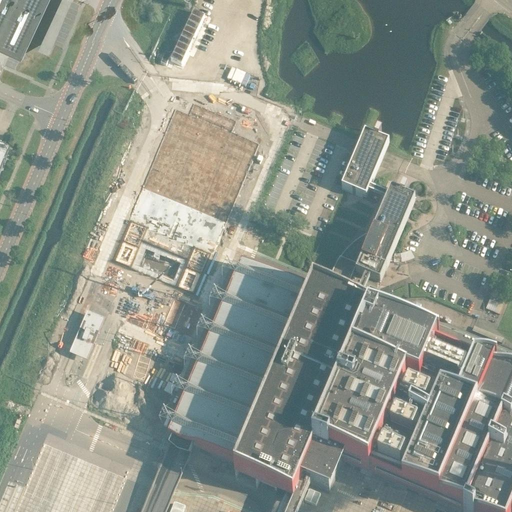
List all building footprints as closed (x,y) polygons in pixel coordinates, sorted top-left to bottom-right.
[(0,0),(0,46),(22,56),(48,0),(0,0)] [(379,140),(380,139),(382,134),(378,132),(376,138),(365,134),(363,138),(354,160),(349,173),(346,179),(342,189),(363,198),(366,199),(388,149),(390,144),(379,140)] [(0,172),(10,149),(0,145),(0,172)] [(367,236),(367,235),(365,236),(362,238),(359,240),(354,244),(350,248),(347,251),(343,255),(341,259),(338,263),(335,267),(335,268),(333,273),(331,278),(330,278),(348,286),(347,288),(345,288),(345,289),(375,297),(376,297),(375,296),(382,270),(386,272),(390,263),(394,263),(399,262),(399,257),(394,258),(392,258),(416,202),(408,199),(405,198),(408,192),(404,190),(402,196),(399,195),(391,192),(371,239),(370,242),(365,237),(367,236)] [(191,447),(193,448),(240,468),(235,478),(236,479),(293,503),(303,481),(329,493),(342,463),(458,511),(511,511),(511,383),(379,327),(381,321),(372,317),(372,316),(362,312),(354,308),(315,292),(314,292),(313,295),(242,265),(237,276),(210,265),(203,281),(230,293),(169,438),(172,439),(174,440),(191,447)] [(85,327),(81,335),(79,342),(78,346),(78,348),(78,350),(78,352),(78,353),(79,354),(80,355),(81,355),(82,355),(83,354),(84,353),(86,352),(87,350),(89,347),(93,340),(96,332),(97,328),(97,326),(97,324),(97,322),(96,321),(96,320),(95,320),(93,319),(93,320),(91,320),(90,321),(89,322),(87,324),(85,327)]
